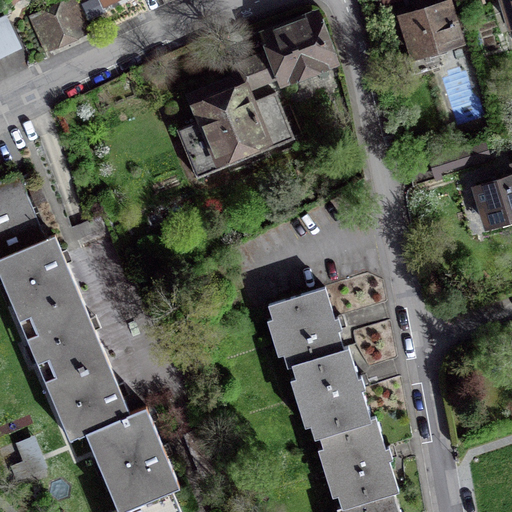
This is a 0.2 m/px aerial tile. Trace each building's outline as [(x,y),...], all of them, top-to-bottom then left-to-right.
[(63,0),(30,15),(44,48),(88,28),(75,0),(63,0)] [(470,26),(462,0),(459,0),(402,17),(414,54),(408,56),(413,74),(443,64),(438,48),(460,41),(457,30),(470,26)] [(511,24),(511,0),(503,0),(511,25),(511,24)] [(265,33),(272,51),(281,74),(283,80),(333,61),(315,14),(265,33)] [(0,18),(0,52),(16,45),(2,18),(0,18)] [(245,89),(281,74),(272,51),(235,66),(234,77),(193,93),(202,118),(177,128),(197,177),(294,137),(275,92),(250,102),(245,89)] [(484,137),(430,154),(435,170),(489,152),(484,137)] [(0,256),(46,238),(19,173),(0,180),(0,256)] [(511,174),(476,185),(488,224),(511,216),(511,174)] [(55,234),(46,238),(0,256),(0,272),(2,277),(4,276),(14,299),(19,297),(27,315),(80,293),(55,234)] [(292,363),(344,347),(338,328),(341,327),(338,316),(334,317),(325,286),(268,303),(273,317),(276,316),(286,350),(283,351),(287,364),(292,363)] [(40,360),(46,358),(53,376),(105,354),(80,293),(27,315),(34,333),(29,335),(40,360)] [(361,374),(358,375),(349,345),(344,347),(292,363),(296,376),(299,375),(313,421),(311,422),(315,435),(319,433),(371,417),(361,387),(365,386),(361,374)] [(94,427),(130,412),(105,354),(53,376),(60,394),(55,396),(66,421),(72,419),(78,434),(94,427)] [(146,405),(130,412),(94,427),(104,451),(99,454),(111,484),(117,481),(127,505),(119,508),(119,509),(179,484),(146,405)] [(393,489),(398,488),(389,458),(392,457),(389,445),(385,446),(376,416),(371,417),(319,433),(324,447),(326,446),(341,491),(338,492),(342,505),(393,489)] [(213,473),(196,431),(186,435),(203,477),(213,473)] [(40,437),(17,446),(25,463),(10,469),(19,489),(55,474),(40,437)] [(179,484),(119,509),(120,511),(181,511),(172,488),(180,484),(179,484)] [(400,511),(393,489),(342,505),(337,507),(338,511),(400,511)]
